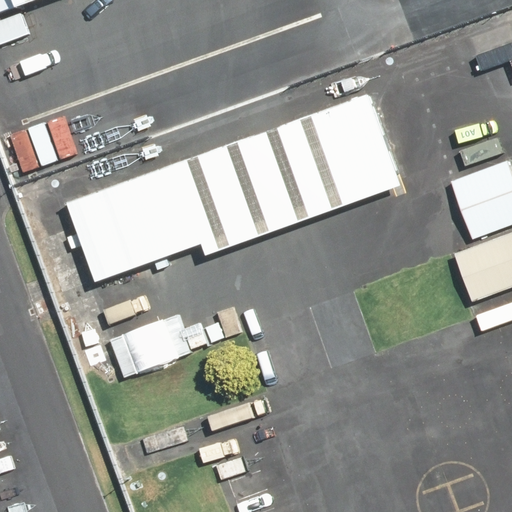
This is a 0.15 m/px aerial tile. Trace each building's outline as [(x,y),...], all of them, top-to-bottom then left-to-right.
[(0,0),(0,14),(39,0),(0,0)] [(368,91),(62,202),(97,298),(403,187),(368,91)] [(472,242),(511,227),(511,171),(509,163),(451,184),(472,242)] [(511,233),(456,254),(474,305),(511,290),(511,233)] [(425,261),(416,238),(377,254),(386,277),(425,261)] [(372,259),(336,273),(344,292),(379,278),(372,259)] [(123,378),(226,341),(217,316),(182,329),(177,316),(110,340),(123,378)]
